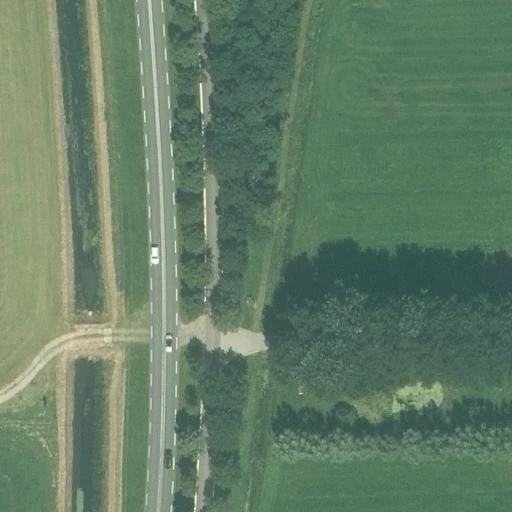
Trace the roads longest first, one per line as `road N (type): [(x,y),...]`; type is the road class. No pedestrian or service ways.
road 1 (unclassified): [(201,511),(214,254),(203,0)]
road 2 (primary): [(158,511),(163,265),(148,0)]
road 3 (track): [(0,400),(61,344),(106,338)]
